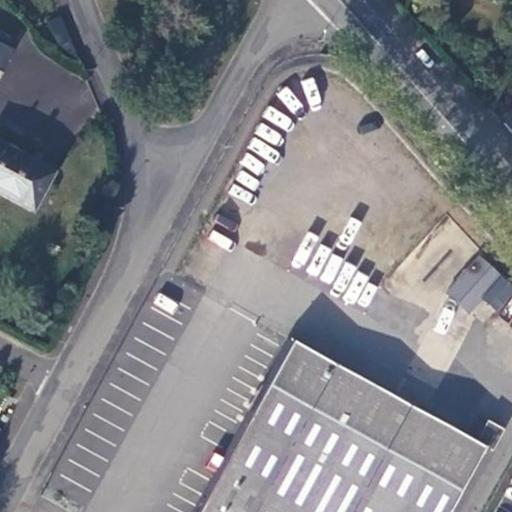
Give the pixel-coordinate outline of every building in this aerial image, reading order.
[(0,45),(9,51),(13,44),(8,41),(11,37),(0,31),(0,45)] [(0,68),(9,51),(0,45),(0,68)] [(0,145),(0,194),(30,211),(51,173),(0,145)] [(317,247),(304,271),(365,306),(379,282),(317,247)] [(473,261),(443,294),(464,312),(494,280),(473,261)] [(446,511),(479,453),(284,347),(192,511),(446,511)]
